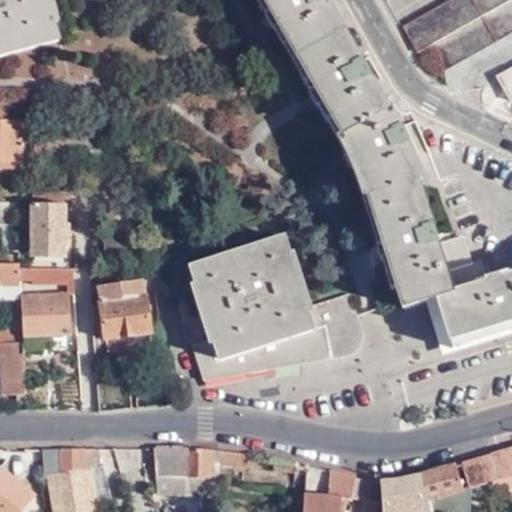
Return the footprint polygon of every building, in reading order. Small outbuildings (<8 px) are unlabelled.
[(0,0),(0,58),(59,43),(55,26),(54,26),(47,0),(0,0)] [(511,275),(498,280),(496,276),(486,280),(480,262),(473,263),(464,237),(439,244),(434,226),(429,227),(415,184),(422,181),(410,146),(392,109),(385,111),(371,86),(377,83),(364,61),(358,65),(327,10),(332,6),(328,0),(265,0),(272,12),(292,46),(316,88),(339,126),(357,168),(366,191),(386,253),(404,308),(437,299),(452,343),(504,327),(511,324),(511,275)] [(511,33),(511,0),(450,0),(403,26),(418,52),(431,45),(447,70),(511,33)] [(511,70),(499,78),(511,98),(511,70)] [(117,125),(131,120),(130,110),(114,115),(117,125)] [(24,122),(0,120),(0,160),(23,161),(24,122)] [(84,125),(38,140),(37,157),(82,142),(79,135),(84,133),(84,125)] [(65,191),(35,192),(34,255),(65,256),(65,191)] [(4,250),(21,251),(20,203),(0,202),(0,225),(4,225),(4,250)] [(291,257),(283,238),(238,253),(190,268),(196,283),(197,283),(216,341),(197,348),(208,377),(346,354),(353,351),(359,343),(360,334),(348,299),(305,313),(287,259),(291,257)] [(22,277),(22,269),(22,255),(0,253),(0,286),(3,287),(22,286),(22,277)] [(119,263),(87,271),(88,278),(121,274),(119,263)] [(76,293),(76,271),(22,269),(22,277),(33,277),(34,283),(51,283),(51,281),(66,281),(67,293),(69,293),(76,293)] [(152,334),(146,285),(103,290),(107,338),(152,334)] [(22,286),(3,287),(3,298),(13,298),(13,300),(23,299),(23,295),(22,286)] [(71,335),(69,293),(67,293),(23,295),(23,299),(23,318),(23,327),(24,331),(24,337),(71,335)] [(23,299),(13,300),(13,307),(8,308),(9,323),(13,323),(13,327),(23,327),(23,318),(23,299)] [(158,308),(162,340),(181,337),(177,305),(158,308)] [(387,338),(415,330),(408,308),(381,316),(387,338)] [(2,395),(26,395),(24,337),(24,331),(0,331),(0,349),(1,350),(1,360),(2,395)] [(104,472),(101,449),(43,451),(45,476),(48,476),(54,511),(97,511),(93,480),(92,473),(104,472)] [(210,465),(223,467),(224,452),(210,450),(179,449),(154,449),(157,494),(210,496),(210,465)] [(493,479),(494,484),(511,488),(511,449),(490,456),(491,462),(493,474),(493,479)] [(248,470),(251,456),(233,453),(224,452),(223,467),(248,470)] [(491,462),(490,456),(462,465),(464,471),(491,462)] [(491,479),(493,479),(493,474),(491,462),(464,471),(470,490),(464,492),(457,467),(450,469),(421,477),(431,511),(433,511),(452,506),(453,511),(469,511),(470,492),(490,485),(491,483),(491,479)] [(353,500),(358,478),(310,466),(306,491),(305,511),(342,511),(343,499),(353,500)] [(0,511),(21,511),(31,497),(33,494),(0,472),(0,511)] [(108,477),(93,480),(97,511),(102,511),(114,510),(108,477)] [(431,511),(421,477),(415,478),(381,482),(383,511),(431,511)] [(36,511),(42,504),(31,497),(21,511),(36,511)] [(378,511),(379,505),(365,501),(362,510),(370,511),(378,511)]
